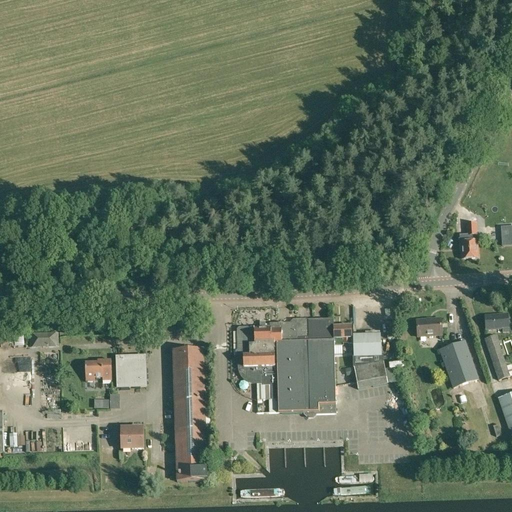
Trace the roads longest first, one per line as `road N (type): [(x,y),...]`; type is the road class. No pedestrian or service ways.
road 1 (secondary): [(0,299),(428,284)]
road 2 (tertiary): [(428,284),(436,234),(511,85)]
